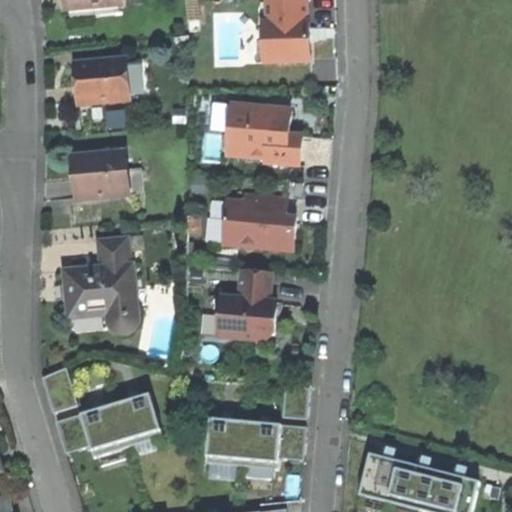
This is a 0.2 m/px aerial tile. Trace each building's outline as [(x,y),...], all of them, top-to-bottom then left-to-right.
[(121,0),(62,0),(63,11),(122,6),(121,0)] [(263,63),(309,62),(309,37),(309,22),(305,22),(304,0),(265,0),(266,24),(262,23),(263,63)] [(125,61),(75,65),(77,84),(79,106),(128,101),(125,61)] [(265,163),(299,165),(301,136),(288,135),(290,117),(264,115),(265,108),(231,105),(230,132),(225,136),(224,147),(227,150),(228,156),(265,158),(265,163)] [(290,110),(265,108),(264,115),(290,117),(290,114),(290,110)] [(126,153),(72,158),(75,177),(77,200),(130,194),(126,153)] [(212,244),(294,251),(295,236),(296,223),(290,222),(286,218),(287,199),(245,195),(244,202),(215,200),(212,244)] [(128,240),(98,242),(100,269),(64,272),(67,298),(70,319),(107,317),(108,323),(112,331),(117,335),(123,337),(130,335),(136,329),(139,322),(134,266),(130,266),(128,240)] [(266,340),(275,332),(276,323),(276,317),(273,317),(274,301),(269,300),(271,273),(242,270),(240,297),(222,296),(221,313),(225,314),(224,336),(266,340)] [(46,380),(57,413),(80,405),(70,372),(46,380)] [(286,418),(310,420),(313,392),(289,390),(286,418)] [(100,413),(86,417),(96,448),(98,455),(164,433),(152,396),(138,400),(100,413)] [(70,456),(96,448),(86,417),(60,425),(70,456)] [(225,423),(214,422),(210,458),(280,464),(281,458),(283,428),(262,426),(225,423)] [(309,430),(283,428),(281,458),(306,460),(309,430)] [(474,511),(481,486),(373,458),(368,479),(364,494),(433,511),(474,511)] [(0,511),(15,511),(12,495),(0,499),(0,511)]
